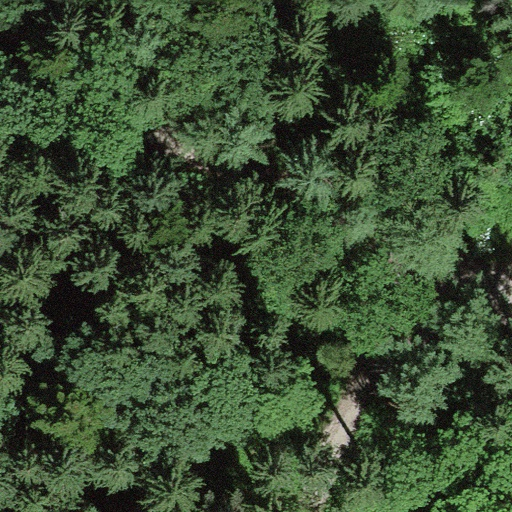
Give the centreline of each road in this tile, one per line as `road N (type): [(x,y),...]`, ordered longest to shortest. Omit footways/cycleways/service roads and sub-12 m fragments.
road 1 (track): [(0,64),(240,156),(423,264)]
road 2 (track): [(423,264),(309,511)]
